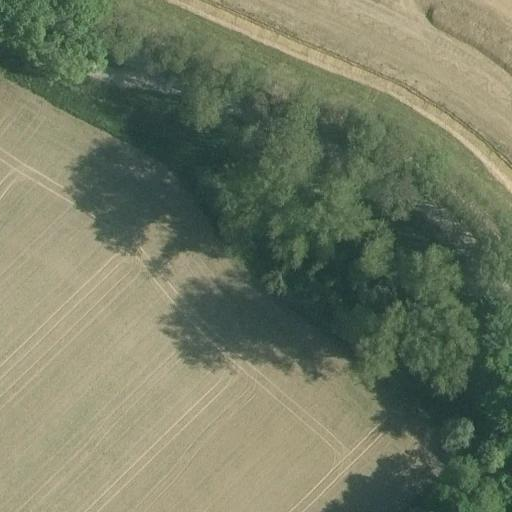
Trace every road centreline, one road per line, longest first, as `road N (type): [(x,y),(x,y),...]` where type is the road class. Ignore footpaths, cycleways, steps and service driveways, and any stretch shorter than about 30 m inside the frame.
road 1 (unclassified): [(511,295),(424,198),(321,137),(163,72)]
road 2 (unclassified): [(163,72),(111,71),(0,22)]
road 3 (unclassified): [(163,72),(22,0)]
